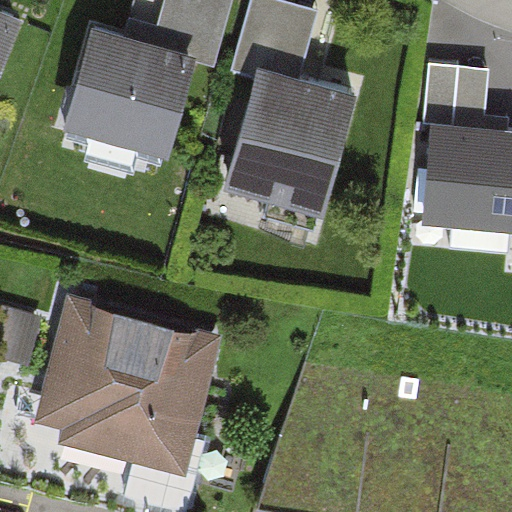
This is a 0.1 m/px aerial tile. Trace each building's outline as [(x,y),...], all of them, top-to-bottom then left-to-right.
[(173,0),(163,39),(219,54),(233,0),(173,0)] [(0,10),(0,65),(20,19),(0,10)] [(96,24),(66,133),(171,162),(201,53),(96,24)] [(265,64),(231,183),(329,211),(363,91),(265,64)] [(511,133),(439,127),(430,216),(511,223),(511,133)] [(75,291),(39,428),(192,468),(228,332),(75,291)] [(462,386),(310,364),(266,479),(443,508),(462,386)]
